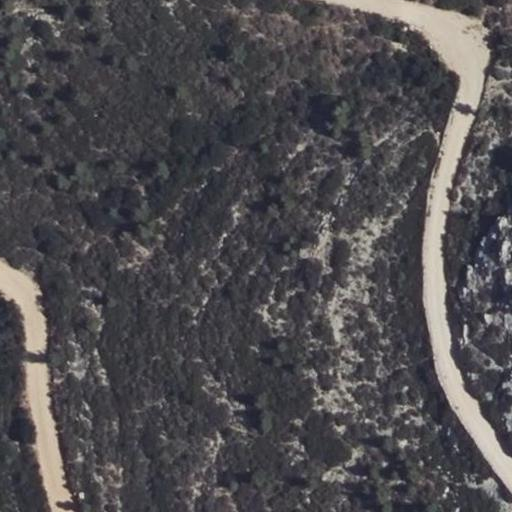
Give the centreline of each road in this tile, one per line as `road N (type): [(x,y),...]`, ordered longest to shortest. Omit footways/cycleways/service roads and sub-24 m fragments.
road 1 (track): [(511,477),(450,373),(436,298),(438,212),(472,77),(466,55),(439,25),(359,0)]
road 2 (track): [(63,511),(36,313),(0,275)]
